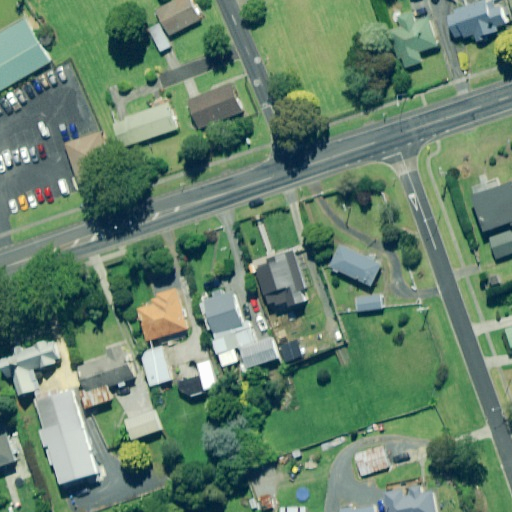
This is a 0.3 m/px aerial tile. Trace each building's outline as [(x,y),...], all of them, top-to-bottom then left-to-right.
[(177,0),(158,11),(163,21),(147,30),(161,54),(171,48),(164,34),(169,31),(171,36),(201,20),(190,0),(177,0)] [(508,24),(502,1),(505,0),(473,0),(475,5),(455,11),(457,15),(449,17),(455,39),(476,33),(478,38),(499,32),(498,27),(508,24)] [(416,24),(414,15),(394,21),(407,68),(424,63),(421,52),(438,47),(430,20),(416,24)] [(0,36),(0,94),(53,62),(27,20),(0,36)] [(224,79),(183,95),(194,123),(235,107),(224,79)] [(162,95),(107,116),(119,145),(173,124),(162,95)] [(104,131),(66,143),(80,186),(118,174),(104,131)] [(511,184),(474,198),(487,234),(511,225),(511,184)] [(511,255),(511,233),(491,240),(498,260),(511,255)] [(330,267),(334,269),(333,272),(339,275),(341,272),(375,288),(386,266),(340,244),(330,267)] [(272,307),(275,306),(281,326),(283,326),(284,330),(299,325),(293,307),(309,302),(305,290),(308,289),(296,251),(269,260),(271,266),(259,270),(272,307)] [(321,281),(313,251),(302,254),(310,284),(321,281)] [(177,291),(153,298),(154,302),(138,307),(149,342),(189,329),(177,291)] [(241,363),(244,374),(251,372),(249,368),(281,359),(276,339),(257,345),(251,324),(244,326),(234,293),(201,302),(216,356),(221,355),(224,367),(241,363)] [(383,310),(381,296),(358,298),(360,312),(383,310)] [(339,318),(332,320),(336,336),(344,334),(339,318)] [(68,344),(14,362),(26,395),(80,377),(68,344)] [(80,366),(88,391),(82,393),(87,409),(113,401),(109,387),(134,380),(123,346),(104,351),(106,358),(80,366)] [(163,347),(142,353),(152,386),(173,381),(163,347)] [(177,383),(180,393),(193,399),(208,395),(206,391),(218,388),(212,361),(200,364),(203,377),(177,383)] [(99,474),(75,389),(34,401),(59,486),(99,474)] [(155,409),(126,420),(135,442),(164,431),(155,409)] [(0,468),(16,463),(4,427),(0,428),(0,468)] [(391,467),(384,446),(356,455),(362,476),(391,467)] [(426,494),(424,484),(384,493),(387,511),(440,511),(436,492),(426,494)]
